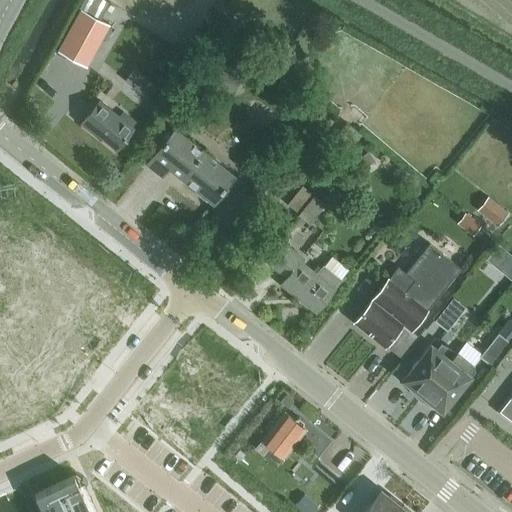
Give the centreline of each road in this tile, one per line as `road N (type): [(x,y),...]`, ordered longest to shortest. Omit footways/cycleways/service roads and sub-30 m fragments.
road 1 (tertiary): [(470,511),(192,289)]
road 2 (residential): [(0,470),(80,434),(192,289)]
road 3 (tertiary): [(192,289),(0,136)]
